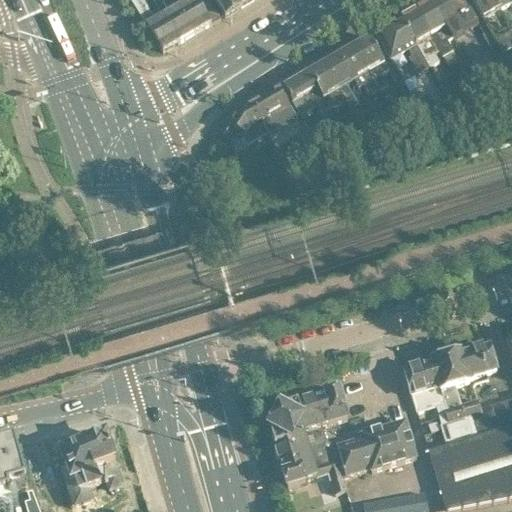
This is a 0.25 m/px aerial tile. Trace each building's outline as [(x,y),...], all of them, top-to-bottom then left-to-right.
[(141,0),(130,0),(132,4),(131,4),(163,55),(178,47),(161,18),(155,22),(141,0)] [(172,0),(159,0),(168,14),(161,18),(178,47),(194,37),(172,0)] [(172,0),(194,37),(211,27),(200,7),(195,0),(172,0)] [(235,0),(213,0),(225,19),(241,10),(241,9),(235,0)] [(235,0),(241,9),(255,0),(235,0)] [(461,0),(438,0),(430,5),(450,41),(476,25),(461,0)] [(470,0),(483,21),(500,11),(493,0),(470,0)] [(511,0),(493,0),(500,11),(511,3),(511,0)] [(210,1),(200,7),(211,27),(222,21),(210,1)] [(430,5),(415,13),(440,56),(442,60),(453,54),(447,43),(450,41),(430,5)] [(415,13),(401,21),(429,70),(439,64),(436,59),(440,56),(415,13)] [(401,21),(376,36),(391,61),(407,51),(412,60),(408,62),(417,77),(429,70),(401,21)] [(495,41),(502,54),(511,48),(511,31),(495,41)] [(368,40),(354,48),(373,82),(380,93),(380,94),(388,90),(381,79),(390,74),(369,39),(368,39),(368,40)] [(354,48),(339,57),(354,82),(359,91),(364,89),(369,98),(380,93),(373,82),(354,48)] [(346,87),(354,82),(339,57),(324,66),(339,91),(338,91),(346,105),(350,112),(358,108),(351,95),(346,87)] [(511,57),(503,63),(511,78),(511,57)] [(346,105),(338,91),(339,91),(324,66),(309,74),(318,90),(314,93),(315,94),(310,97),(317,109),(321,114),(346,105)] [(503,73),(482,85),(488,95),(509,83),(503,73)] [(317,109),(310,97),(315,94),(314,93),(318,90),(309,74),(284,89),(284,88),(283,89),(292,105),(300,119),(317,109)] [(482,90),(464,100),(468,108),(481,101),(482,98),(486,97),(482,90)] [(298,122),(280,91),(278,92),(252,108),(269,136),(272,141),(297,126),(298,122)] [(429,96),(415,104),(422,117),(436,110),(429,96)] [(464,100),(451,107),(456,117),(469,110),(468,108),(464,100)] [(436,110),(422,117),(424,122),(451,107),(448,103),(436,110)] [(407,105),(392,113),(398,125),(403,137),(421,129),(407,105)] [(247,149),(269,136),(252,108),(238,116),(212,156),(212,157),(216,167),(238,159),(234,148),(232,144),(242,140),(247,149)] [(398,125),(381,133),(386,144),(403,137),(398,125)] [(383,137),(369,146),(371,150),(386,144),(383,137)] [(362,142),(344,152),(349,160),(367,150),(362,142)] [(330,145),(318,150),(324,165),(336,159),(330,145)] [(446,360),(456,390),(469,385),(469,383),(474,381),(473,380),(496,373),(489,349),(461,357),(460,356),(446,360)] [(435,410),(447,448),(487,436),(481,417),(465,422),(462,409),(456,390),(446,360),(432,364),(432,366),(404,375),(418,415),(435,410)] [(341,458),(347,478),(371,471),(372,474),(416,461),(405,425),(361,439),(361,442),(338,449),(338,451),(338,452),(326,445),(321,431),(348,423),(344,410),(345,410),(340,392),(325,397),(325,399),(298,407),(298,405),(283,410),(282,409),(269,433),(270,434),(275,449),(276,448),(305,438),(310,453),(323,449),(341,458)] [(511,402),(502,405),(509,429),(511,428),(511,402)] [(478,404),(462,409),(465,422),(481,417),(482,417),(480,412),(478,404)] [(491,409),(498,433),(509,429),(502,405),(491,409)] [(491,409),(480,412),(482,417),(481,417),(487,436),(498,433),(491,409)] [(511,428),(509,429),(498,433),(487,436),(447,448),(428,454),(445,511),(461,511),(511,502),(511,428)] [(69,472),(62,474),(71,497),(68,498),(72,510),(75,509),(76,511),(96,511),(88,490),(104,485),(105,486),(107,485),(110,492),(123,487),(105,439),(102,440),(92,438),(86,446),(63,455),(69,472)] [(335,498),(346,495),(342,479),(347,478),(341,458),(323,449),(310,453),(305,438),(276,448),(285,475),(283,475),(288,491),(305,486),(305,484),(329,477),(335,498)] [(0,452),(0,502),(11,500),(10,495),(26,490),(27,494),(25,494),(26,495),(27,495),(29,495),(15,449),(0,452)] [(29,495),(27,495),(30,503),(25,505),(26,511),(39,511),(32,494),(29,495)] [(363,508),(364,511),(427,511),(424,497),(363,508)]
